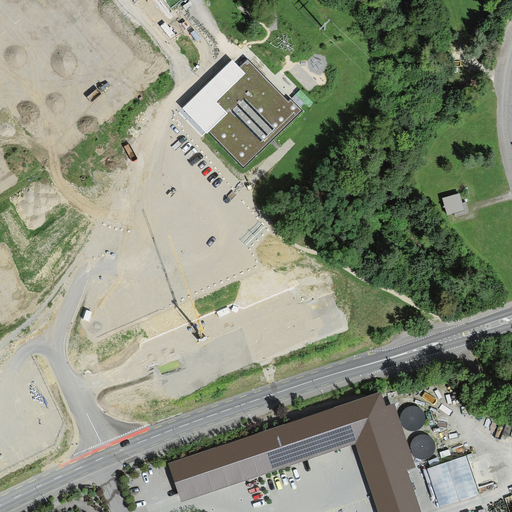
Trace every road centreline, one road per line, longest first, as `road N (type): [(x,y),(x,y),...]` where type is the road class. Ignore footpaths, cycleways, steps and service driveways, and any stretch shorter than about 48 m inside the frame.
road 1 (secondary): [(0,506),(164,432),(511,319)]
road 2 (track): [(89,464),(86,421),(45,334),(103,253),(123,164),(147,113),(209,60)]
road 3 (track): [(67,382),(284,262),(293,248)]
